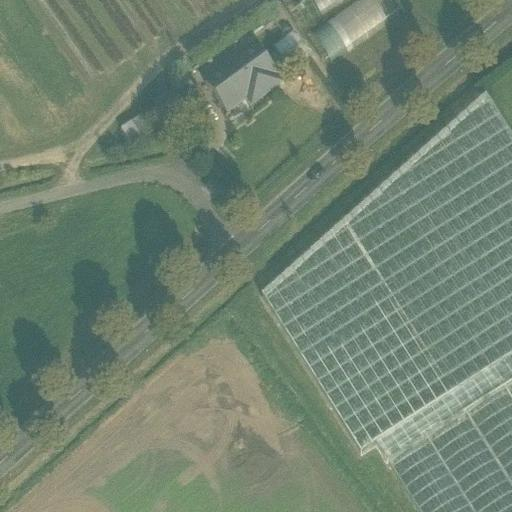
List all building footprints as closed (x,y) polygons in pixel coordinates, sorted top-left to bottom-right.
[(282,0),(278,3),(299,33),(346,0),(282,0)] [(394,0),(358,0),(303,39),(325,70),(404,13),(394,0)] [(293,36),(273,50),(288,72),(309,57),(293,36)] [(280,85),(254,48),(204,83),(225,113),(246,99),(251,106),(280,85)] [(191,80),(166,97),(179,117),(204,99),(191,80)] [(511,142),(485,100),(261,299),(360,456),(375,446),(511,359),(511,142)] [(148,120),(137,127),(148,144),(159,137),(148,120)] [(511,359),(375,446),(387,465),(511,386),(511,359)] [(511,511),(511,386),(387,465),(416,511),(511,511)]
